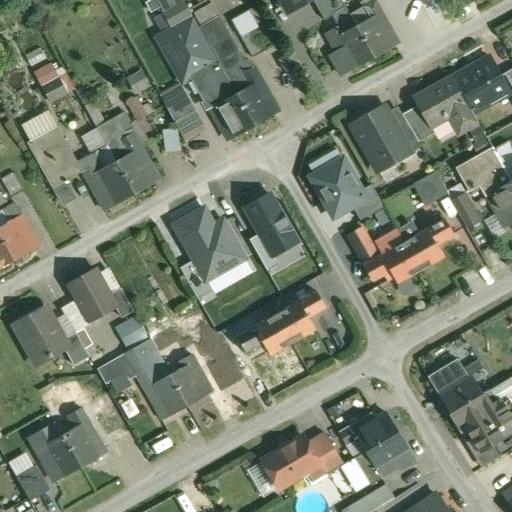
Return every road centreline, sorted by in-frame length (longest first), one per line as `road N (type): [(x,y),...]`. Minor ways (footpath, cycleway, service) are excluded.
road 1 (residential): [(104,511),(379,348)]
road 2 (residential): [(0,295),(266,148)]
road 3 (residential): [(266,148),(511,5)]
road 4 (residential): [(379,348),(266,148)]
road 5 (residential): [(482,511),(379,348)]
road 6 (residential): [(379,348),(511,275)]
